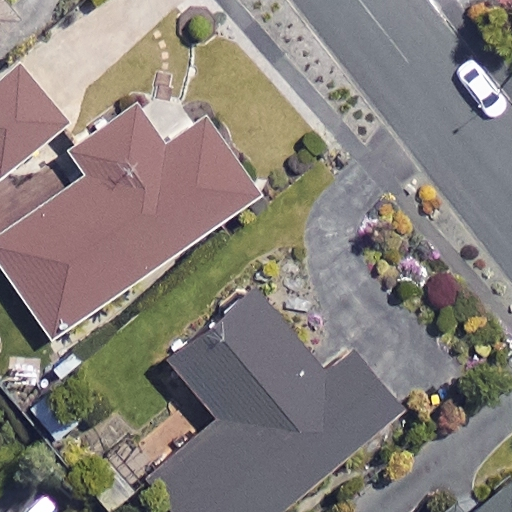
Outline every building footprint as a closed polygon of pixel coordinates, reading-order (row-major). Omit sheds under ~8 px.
[(0,0),(0,37),(24,18),(8,0),(0,0)] [(0,167),(3,171),(63,123),(18,67),(0,81),(0,167)] [(0,242),(0,244),(59,328),(257,189),(205,116),(161,147),(133,107),(67,153),(87,182),(0,242)] [(277,511),(405,405),(358,349),(329,374),(259,292),(174,363),(222,421),(151,481),(177,511),(277,511)] [(465,511),(511,511),(511,485),(508,480),(465,511)]
